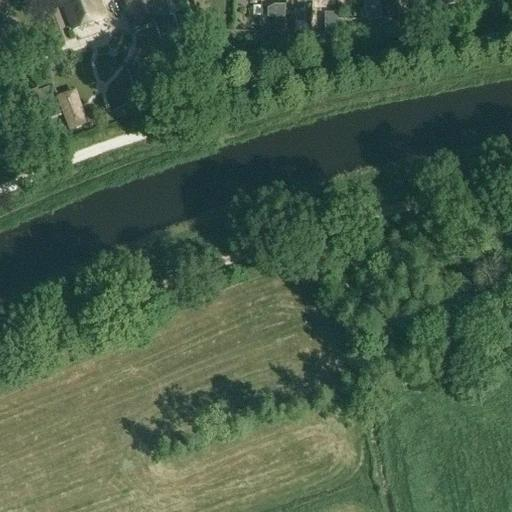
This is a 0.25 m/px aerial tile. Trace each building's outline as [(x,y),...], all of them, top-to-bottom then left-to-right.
[(106,18),(99,0),(103,0),(104,0),(124,0),(135,29),(170,17),(163,0),(63,0),(74,29),(106,18)] [(397,14),(394,4),(385,6),(388,16),(397,14)] [(285,33),(285,18),(275,18),(275,32),(285,33)] [(285,18),(285,33),(296,33),(297,19),(285,18)] [(72,127),(92,120),(85,97),(64,103),(72,127)] [(44,107),(54,132),(67,127),(56,102),(44,107)]
